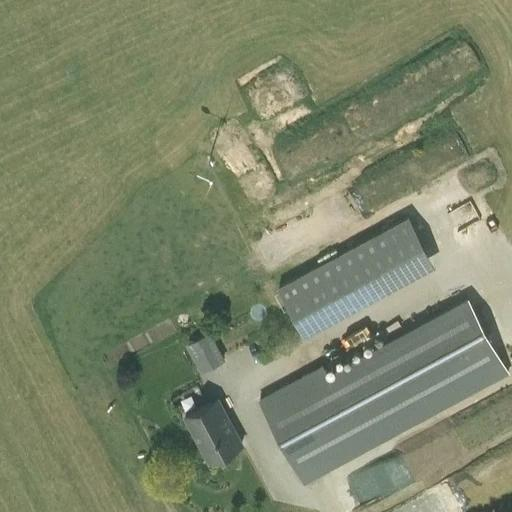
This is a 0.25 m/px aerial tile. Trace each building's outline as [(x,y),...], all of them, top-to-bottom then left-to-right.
[(305,272),(279,286),(303,332),(330,318),(305,272)] [(469,295),(329,373),(368,448),(509,370),(469,295)] [(202,372),(226,359),(211,331),(187,343),(202,372)] [(323,364),(259,398),(262,405),(305,483),(369,449),(368,448),(323,364)] [(218,398),(186,415),(210,461),(242,444),(218,398)]
